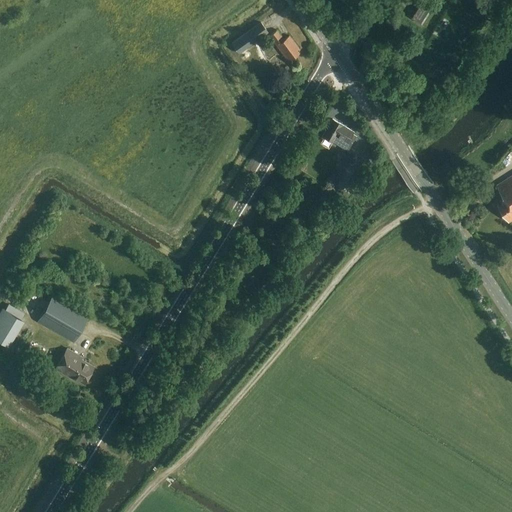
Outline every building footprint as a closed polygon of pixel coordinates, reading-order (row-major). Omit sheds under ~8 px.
[(431,8),(423,3),(414,17),(422,22),(431,8)] [(261,22),(246,32),(253,43),(268,33),(261,22)] [(295,52),(298,50),(288,36),(282,40),(275,31),(269,35),(287,61),(297,54),(295,52)] [(233,42),(231,43),(232,45),(237,52),(239,54),(253,43),(246,32),(237,38),(233,42)] [(351,130),(332,119),(322,136),(347,150),(356,136),(352,133),(351,130)] [(362,172),(346,162),(333,183),(335,184),(332,188),(345,196),(347,192),(350,193),(362,172)] [(511,220),(511,176),(497,186),(506,198),(498,204),(510,222),(511,220)] [(194,267),(187,274),(191,277),(197,270),(194,267)] [(72,342),(88,315),(53,295),(38,322),(72,342)] [(25,314),(9,306),(0,317),(0,345),(7,351),(24,324),(20,321),(25,314)] [(159,324),(154,328),(160,335),(165,330),(159,324)] [(43,368),(50,357),(30,346),(23,357),(43,368)] [(85,383),(94,367),(82,360),(83,358),(69,349),(57,370),(74,380),(76,378),(85,383)] [(131,449),(135,443),(128,439),(124,445),(131,449)]
